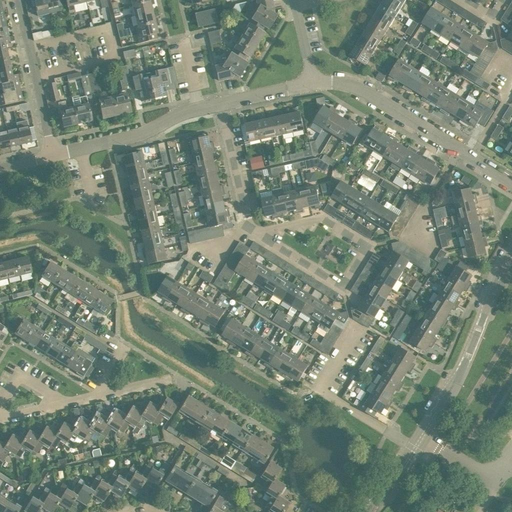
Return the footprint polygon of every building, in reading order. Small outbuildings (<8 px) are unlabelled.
[(48,9),(45,0),(30,0),(28,1),(31,13),(48,9)] [(59,11),(58,7),(65,5),(63,0),(45,0),(48,9),(49,14),(51,13),(52,15),(56,14),(56,12),(59,11)] [(65,0),(69,16),(75,15),(73,5),(86,2),(85,0),(65,0)] [(85,0),(86,2),(95,0),(100,0),(102,9),(108,7),(106,0),(85,0)] [(135,16),(152,12),(151,5),(154,5),(153,0),(132,5),(135,16)] [(268,30),(277,16),(272,13),(274,9),(272,0),(255,0),(257,7),(253,14),(255,15),(252,20),(253,20),(264,27),(268,30)] [(379,3),(376,7),(394,18),(395,19),(401,9),(386,0),(384,0),(382,5),(379,3)] [(386,0),(401,9),(406,0),(386,0)] [(451,10),(455,13),(459,6),(455,3),(451,10)] [(464,9),(459,6),(455,13),(460,16),(464,9)] [(395,19),(394,18),(376,7),(373,11),(376,13),(373,18),(389,28),(395,19)] [(422,23),(432,29),(442,14),(432,8),(422,23)] [(422,18),(426,12),(421,9),(417,15),(422,18)] [(199,27),(218,23),(215,10),(196,14),(199,27)] [(137,27),(158,22),(157,17),(154,18),(152,12),(135,16),(137,27)] [(441,35),(450,21),(451,19),(442,14),(432,29),(441,35)] [(474,24),(478,18),(474,15),(470,22),(474,24)] [(383,37),(389,28),(373,18),(370,24),(367,22),(365,26),(383,37)] [(478,18),(474,24),(478,27),(483,20),(478,18)] [(451,41),(451,40),(460,25),(451,19),(450,21),(441,35),(451,41)] [(242,37),(257,46),(264,34),(261,32),(264,27),(253,20),(249,25),(242,37)] [(413,21),(409,27),(415,31),(418,25),(413,21)] [(156,34),(158,34),(156,27),(159,26),(158,22),(137,27),(140,38),(138,38),(139,44),(157,40),(156,34)] [(460,25),(451,40),(451,41),(460,47),(470,31),(460,25)] [(365,32),(362,37),(377,47),(383,37),(365,26),(362,30),(365,32)] [(0,39),(9,37),(6,27),(0,28),(0,39)] [(411,36),(415,31),(409,27),(406,33),(411,36)] [(43,39),(54,37),(53,29),(41,32),(43,39)] [(124,30),(118,32),(119,39),(131,36),(129,29),(124,30)] [(209,39),(220,37),(219,31),(207,33),(209,39)] [(469,53),(475,43),(479,37),(470,31),(460,47),(469,53)] [(0,50),(6,49),(5,43),(14,41),(13,36),(9,37),(0,39),(0,50)] [(220,37),(209,39),(210,45),(221,42),(220,37)] [(232,54),(243,61),(246,56),(250,58),(257,46),(242,37),(234,49),(235,49),(232,54)] [(377,47),(362,37),(358,42),(355,40),(353,44),(371,56),(377,47)] [(482,53),(485,48),(489,43),(479,37),(475,43),(469,53),(479,59),(479,58),(482,53)] [(410,43),(416,47),(419,42),(413,38),(410,43)] [(507,52),(511,44),(511,40),(508,38),(501,40),(502,49),(507,52)] [(401,40),(398,46),(403,49),(407,43),(401,40)] [(489,43),(485,48),(496,55),(499,50),(497,41),(489,43)] [(365,66),(371,56),(353,44),(350,49),(353,50),(350,56),(365,66)] [(399,55),(403,49),(398,46),(394,52),(399,55)] [(433,50),(427,46),(424,52),(429,55),(433,50)] [(496,55),(485,48),(482,53),(489,58),(493,60),(496,55)] [(0,61),(9,59),(6,49),(0,50),(0,61)] [(136,56),(134,50),(123,52),(124,59),(136,56)] [(429,55),(435,59),(438,53),(433,50),(429,55)] [(489,58),(482,53),(479,58),(489,65),(493,60),(489,58)] [(248,64),(243,61),(232,54),(231,54),(223,67),(222,65),(215,67),(219,82),(232,79),(232,78),(234,74),(239,77),(248,64)] [(451,61),(446,58),(442,63),(448,67),(451,61)] [(489,65),(479,58),(479,59),(476,63),(486,70),(489,65)] [(0,72),(11,70),(9,59),(0,61),(0,72)] [(386,65),(391,68),(395,62),(390,59),(386,65)] [(399,82),(409,66),(400,60),(388,78),(392,81),(394,78),(399,82)] [(448,67),(454,70),(457,65),(451,61),(448,67)] [(486,70),(476,63),(473,68),(483,75),(486,70)] [(388,74),(391,68),(386,65),(382,71),(388,74)] [(128,78),(129,78),(126,66),(120,68),(123,81),(120,81),(122,91),(118,92),(119,96),(113,98),(116,115),(131,112),(126,92),(131,91),(128,78)] [(407,90),(419,72),(409,66),(399,82),(405,85),(403,88),(407,90)] [(473,75),(479,78),(480,79),(483,75),(473,68),(470,73),(473,75)] [(149,80),(154,98),(166,95),(164,85),(170,83),(166,69),(155,72),(157,78),(149,80)] [(0,83),(13,81),(18,80),(23,79),(22,74),(12,76),(11,70),(0,72),(0,83)] [(473,75),(470,73),(467,71),(464,76),(470,80),(473,75)] [(418,93),(428,77),(419,72),(407,90),(411,93),(413,90),(418,93)] [(379,73),(376,78),(382,82),(385,76),(379,73)] [(87,75),(91,93),(96,91),(102,118),(116,115),(113,98),(105,100),(104,95),(101,96),(98,86),(96,87),(93,74),(87,75)] [(84,94),(90,93),(91,93),(87,75),(80,77),(84,94)] [(129,78),(128,78),(131,91),(132,92),(138,91),(141,101),(154,98),(149,80),(142,82),(141,75),(129,78)] [(475,83),(478,79),(479,78),(473,75),(470,80),(475,83)] [(426,102),(437,83),(428,77),(418,93),(423,96),(422,99),(426,102)] [(481,87),(484,83),(484,82),(480,79),(479,78),(478,79),(475,83),(481,87)] [(13,81),(0,83),(0,90),(2,89),(3,94),(20,90),(18,80),(13,81)] [(490,85),(484,82),(484,83),(481,87),(487,91),(490,85)] [(52,102),(59,101),(55,83),(48,85),(52,102)] [(437,105),(447,89),(437,83),(426,102),(430,104),(431,101),(437,105)] [(445,114),(456,95),(447,89),(437,105),(442,108),(440,111),(445,114)] [(23,101),(20,90),(3,94),(0,94),(0,104),(0,106),(23,101)] [(93,105),(90,93),(84,94),(85,97),(79,98),(81,106),(74,108),(78,124),(91,121),(88,107),(93,105)] [(456,116),(465,101),(456,95),(445,114),(448,116),(450,113),(456,116)] [(465,101),(456,116),(461,120),(459,122),(463,125),(475,107),(465,101)] [(78,124),(74,108),(67,109),(65,102),(58,103),(64,127),(78,124)] [(324,128),(325,127),(335,109),(331,107),(329,110),(324,107),(314,123),(324,128)] [(475,107),(463,125),(467,128),(469,125),(475,128),(485,113),(475,107)] [(289,115),(293,133),(304,131),(299,109),(294,110),(295,114),(289,115)] [(335,109),(325,127),(324,128),(333,134),(343,118),(337,115),(339,112),(335,109)] [(511,115),(506,112),(502,118),(508,121),(511,115)] [(277,114),(282,136),(293,133),(289,115),(283,116),(282,113),(277,114)] [(267,120),(271,138),(282,136),(277,114),(272,115),(273,119),(267,120)] [(271,138),(267,120),(261,121),(260,118),(256,119),(261,140),(271,138)] [(348,121),(343,118),(333,134),(342,140),(354,121),(350,118),(348,121)] [(261,140),(256,119),(251,120),(252,123),(246,125),(250,143),(261,140)] [(16,123),(17,128),(21,145),(32,142),(27,121),(16,123)] [(354,121),(342,140),(352,146),(362,130),(356,126),(358,123),(354,121)] [(498,125),(495,131),(500,134),(504,128),(498,125)] [(369,136),(365,134),(359,145),(363,147),(364,145),(374,151),(384,135),(378,132),(380,129),(376,126),(369,136)] [(7,130),(10,147),(21,145),(17,128),(7,130)] [(0,131),(0,149),(10,147),(7,130),(0,131)] [(500,134),(495,131),(491,137),(496,140),(500,134)] [(383,157),(395,138),(391,135),(389,138),(384,135),(374,151),(383,157)] [(193,152),(215,147),(214,143),(210,144),(209,137),(191,141),(193,152)] [(392,162),(402,147),(397,143),(399,140),(395,138),(383,157),(381,159),(385,161),(387,159),(392,162)] [(196,163),(214,159),(212,153),(216,152),(215,147),(193,152),(196,163)] [(407,150),(402,147),(392,162),(402,168),(413,149),(409,147),(407,150)] [(411,174),(421,158),(416,155),(418,152),(413,149),(402,168),(411,174)] [(124,168),(137,165),(145,163),(143,153),(125,157),(126,163),(123,164),(124,168)] [(321,160),(328,164),(331,159),(325,155),(321,160)] [(262,156),(250,159),(252,170),(255,169),(263,168),(264,167),(262,156)] [(426,161),(421,158),(411,174),(420,180),(432,161),(428,158),(426,161)] [(198,174),(220,169),(219,164),(215,165),(214,159),(196,163),(198,174)] [(336,162),(331,159),(328,164),(333,167),(336,162)] [(432,161),(420,180),(430,186),(440,170),(435,166),(436,163),(432,161)] [(350,167),(356,171),(359,166),(354,162),(350,167)] [(130,178),(148,174),(145,163),(137,165),(124,168),(125,173),(128,172),(130,178)] [(201,185),(219,180),(217,174),(221,174),(220,169),(198,174),(201,185)] [(373,174),(367,170),(364,175),(370,179),(373,174)] [(387,171),(383,177),(389,180),(392,175),(387,171)] [(129,190),(150,185),(148,174),(130,178),(131,184),(128,185),(129,190)] [(370,179),(375,183),(379,177),(373,174),(370,179)] [(203,195),(225,190),(224,186),(220,186),(219,180),(201,185),(203,195)] [(342,203),(351,187),(342,181),(332,197),(342,203)] [(391,185),(386,182),(382,187),(388,190),(391,185)] [(134,199),(153,195),(150,185),(129,190),(130,195),(133,194),(134,199)] [(388,190),(394,194),(397,189),(391,185),(388,190)] [(305,189),(309,207),(315,206),(316,209),(321,208),(316,187),(305,189)] [(361,193),(351,187),(342,203),(351,209),(361,193)] [(309,207),(305,189),(294,192),(299,213),(304,212),(303,209),(309,207)] [(455,204),(477,199),(476,194),(472,195),(471,189),(452,193),(455,204)] [(226,195),(225,190),(203,195),(206,206),(224,202),(222,196),(226,195)] [(283,194),(288,212),(294,211),(294,214),(299,213),(294,192),(283,194)] [(360,215),(363,211),(367,203),(370,199),(361,193),(351,209),(360,215)] [(273,196),(278,218),(282,217),(282,214),(288,212),(283,194),(273,196)] [(133,211),(155,206),(153,195),(134,199),(136,206),(132,207),(133,211)] [(278,218),(273,196),(262,199),(266,217),(272,216),(273,219),(278,218)] [(415,199),(409,196),(406,201),(407,202),(412,204),(415,199)] [(437,207),(441,201),(436,198),(432,204),(437,207)] [(367,203),(363,211),(360,215),(370,220),(379,205),(370,199),(367,203)] [(421,203),(415,199),(412,204),(417,208),(421,203)] [(478,204),(477,199),(455,204),(458,215),(476,211),(475,205),(478,204)] [(208,217),(230,212),(229,207),(225,208),(224,202),(206,206),(208,217)] [(404,207),(409,209),(414,213),(417,208),(412,204),(407,202),(404,207)] [(328,214),(333,207),(328,204),(324,211),(328,214)] [(389,210),(379,205),(370,220),(379,226),(389,210)] [(140,221),(158,217),(155,206),(133,211),(135,216),(138,215),(140,221)] [(409,209),(404,207),(401,212),(406,214),(411,218),(414,213),(409,209)] [(392,227),(395,222),(398,217),(398,216),(389,210),(379,226),(389,232),(392,227)] [(460,225),(482,220),(481,216),(477,216),(476,211),(458,215),(460,225)] [(211,228),(216,227),(222,225),(229,224),(227,217),(231,216),(230,212),(208,217),(211,228)] [(411,218),(406,214),(401,212),(398,216),(398,217),(408,223),(411,218)] [(343,223),(345,218),(347,216),(343,213),(338,220),(343,223)] [(347,216),(345,218),(343,223),(347,225),(351,218),(347,216)] [(137,228),(138,233),(160,228),(158,217),(140,221),(141,227),(137,228)] [(395,222),(399,225),(405,228),(408,223),(398,217),(395,222)] [(482,220),(460,225),(463,236),(481,232),(480,226),(483,225),(482,220)] [(405,228),(399,225),(395,222),(392,227),(396,230),(402,233),(405,228)] [(357,231),(362,234),(366,227),(361,224),(357,231)] [(216,227),(219,238),(225,237),(222,225),(216,227)] [(211,228),(213,239),(219,238),(216,227),(211,228)] [(370,230),(366,227),(362,234),(366,237),(370,230)] [(402,233),(396,230),(392,227),(389,232),(390,240),(399,238),(402,233)] [(160,228),(138,233),(139,238),(143,237),(144,243),(162,239),(160,228)] [(205,229),(208,241),(213,239),(211,228),(205,229)] [(199,230),(202,242),(208,241),(205,229),(199,230)] [(202,242),(199,230),(194,232),(196,243),(202,242)] [(191,245),(196,243),(194,232),(188,233),(191,245)] [(466,247),(487,242),(486,237),(483,238),(481,232),(463,236),(466,247)] [(142,250),(143,254),(165,249),(162,239),(144,243),(146,249),(142,250)] [(254,251),(258,244),(254,241),(250,248),(254,251)] [(399,255),(405,245),(400,242),(391,244),(394,252),(399,255)] [(487,242),(466,247),(468,258),(487,253),(485,247),(488,246),(487,242)] [(237,248),(247,254),(250,249),(240,243),(237,248)] [(404,258),(410,248),(405,245),(399,255),(404,258)] [(246,256),(247,254),(237,248),(234,253),(244,259),(244,258),(246,256)] [(409,261),(415,251),(410,248),(404,258),(409,261)] [(165,249),(143,254),(144,259),(148,258),(149,264),(167,260),(165,249)] [(438,255),(444,259),(447,254),(441,250),(438,255)] [(265,258),(269,260),(273,253),(269,251),(265,258)] [(414,264),(420,254),(415,251),(409,261),(409,262),(414,264)] [(388,262),(404,271),(409,262),(409,261),(404,258),(399,255),(394,252),(388,262)] [(234,253),(231,258),(241,264),(243,261),(244,259),(234,253)] [(278,256),(273,253),(269,260),(273,263),(278,256)] [(420,254),(414,264),(419,267),(425,257),(420,254)] [(444,259),(438,255),(435,260),(441,264),(444,259)] [(246,278),(255,262),(246,256),(244,258),(244,259),(243,261),(241,264),(237,269),(236,272),(246,278)] [(16,259),(20,276),(32,273),(28,257),(20,259),(20,258),(16,259)] [(424,271),(426,266),(430,260),(425,257),(419,267),(424,271)] [(241,264),(231,258),(228,263),(237,269),(241,264)] [(371,258),(368,262),(375,267),(378,262),(371,258)] [(4,263),(8,279),(20,276),(16,259),(11,260),(11,261),(4,263)] [(426,266),(432,269),(435,263),(430,260),(426,266)] [(55,277),(61,268),(57,265),(57,266),(50,262),(41,276),(52,283),(55,277)] [(195,266),(190,262),(187,266),(186,269),(191,272),(195,266)] [(259,277),(265,268),(255,262),(246,278),(255,283),(259,277)] [(283,269),(288,272),(292,265),(288,262),(283,269)] [(373,271),(375,267),(368,262),(366,267),(373,271)] [(404,271),(388,262),(382,271),(398,281),(404,271)] [(460,262),(457,267),(463,270),(466,265),(460,262)] [(237,269),(228,263),(224,268),(235,274),(236,272),(237,269)] [(296,268),(292,265),(288,272),(292,275),(296,268)] [(424,271),(423,272),(428,275),(432,269),(426,266),(424,271)] [(451,276),(469,288),(472,284),(469,282),(473,276),(463,270),(457,267),(457,266),(451,276)] [(52,283),(62,289),(71,275),(64,271),(65,270),(61,268),(55,277),(52,283)] [(224,268),(221,273),(232,279),(235,274),(224,268)] [(259,277),(255,283),(264,289),(274,273),(265,268),(259,277)] [(200,277),(205,280),(208,274),(203,271),(200,277)] [(377,280),(392,290),(398,281),(382,271),(377,280)] [(223,283),(227,286),(232,279),(221,273),(217,279),(223,283)] [(274,295),(283,279),(274,273),(264,289),(274,295)] [(214,277),(208,274),(205,280),(210,283),(214,277)] [(306,283),(311,276),(307,274),(302,281),(306,283)] [(76,290),(79,285),(82,281),(78,278),(77,279),(71,275),(62,289),(67,292),(64,298),(69,301),(73,296),(76,290)] [(315,279),(311,276),(306,283),(311,286),(315,279)] [(469,288),(451,276),(445,286),(461,296),(464,290),(467,292),(469,288)] [(166,301),(177,283),(168,277),(158,293),(164,296),(162,299),(166,301)] [(359,277),(357,281),(364,285),(366,281),(359,277)] [(223,283),(217,279),(214,285),(220,289),(220,288),(223,283)] [(283,279),(274,295),(283,300),(284,299),(293,285),(283,279)] [(371,290),(386,299),(392,290),(377,280),(371,290)] [(82,281),(79,285),(76,290),(73,296),(69,301),(74,304),(77,298),(83,302),(92,288),(85,284),(86,283),(82,281)] [(361,290),(364,285),(357,281),(354,286),(361,290)] [(177,304),(187,288),(177,283),(166,301),(170,304),(172,301),(177,304)] [(226,292),(229,287),(227,286),(223,283),(220,288),(220,289),(224,291),(226,292)] [(421,286),(416,283),(412,289),(417,292),(421,286)] [(298,296),(302,290),(293,285),(284,299),(283,300),(292,306),(298,296)] [(321,292),(325,295),(329,288),(325,285),(321,292)] [(461,296),(445,286),(439,295),(458,307),(460,303),(457,301),(461,296)] [(89,305),(94,309),(103,294),(99,291),(98,292),(92,288),(83,302),(82,304),(86,307),(88,307),(89,305)] [(185,313),(196,294),(187,288),(177,304),(183,307),(181,310),(185,313)] [(334,291),(329,288),(325,295),(330,298),(334,291)] [(302,312),(311,296),(302,290),(298,296),(292,306),(302,312)] [(386,299),(371,290),(365,299),(381,309),(386,299)] [(256,301),(259,296),(250,291),(247,297),(256,301)] [(34,297),(41,301),(43,297),(36,293),(34,297)] [(415,296),(410,293),(407,298),(412,301),(415,296)] [(103,294),(94,309),(104,315),(113,301),(106,297),(107,296),(103,294)] [(196,315),(206,300),(196,294),(185,313),(189,315),(191,312),(196,315)] [(433,304),(449,314),(452,309),(455,311),(458,307),(439,295),(433,304)] [(311,296),(302,312),(311,318),(320,303),(321,302),(311,296)] [(243,303),(249,306),(252,301),(247,298),(243,303)] [(412,301),(407,298),(402,304),(408,307),(412,301)] [(374,318),(375,319),(381,309),(365,299),(359,309),(365,312),(370,315),(374,318)] [(204,324),(215,306),(206,300),(196,315),(201,319),(199,322),(204,324)] [(320,303),(311,318),(320,323),(330,308),(321,302),(320,303)] [(36,308),(43,312),(45,308),(38,304),(36,308)] [(427,314),(446,325),(449,321),(446,319),(449,314),(433,304),(427,314)] [(215,306),(204,324),(208,327),(210,324),(215,327),(225,311),(215,306)] [(262,314),(265,309),(259,306),(256,311),(262,314)] [(330,308),(320,323),(318,328),(327,334),(330,329),(333,324),(336,319),(340,313),(330,308)] [(262,314),(268,318),(271,313),(265,309),(262,314)] [(353,319),(358,323),(365,312),(359,309),(351,311),(353,319)] [(336,319),(346,326),(349,321),(347,312),(340,313),(336,319)] [(365,312),(358,323),(363,326),(370,315),(365,312)] [(395,316),(400,320),(403,315),(398,312),(395,316)] [(407,314),(401,323),(407,327),(412,317),(407,314)] [(422,323),(438,333),(441,328),(444,329),(446,325),(427,314),(422,323)] [(370,315),(363,326),(368,329),(374,318),(370,315)] [(391,323),(396,326),(400,320),(395,316),(391,323)] [(14,323),(19,327),(14,334),(21,338),(21,339),(25,341),(34,327),(18,317),(14,323)] [(56,321),(63,325),(66,321),(59,317),(56,321)] [(281,326),(284,321),(278,317),(275,323),(281,326)] [(333,324),(343,330),(346,326),(336,319),(333,324)] [(231,344),(242,326),(233,320),(223,336),(228,339),(227,342),(231,344)] [(85,323),(84,324),(82,327),(93,333),(96,327),(86,321),(85,323)] [(281,326),(286,330),(290,324),(284,321),(281,326)] [(401,323),(393,337),(398,340),(407,327),(401,323)] [(416,332),(435,344),(437,340),(434,338),(438,333),(422,323),(416,332)] [(330,329),(340,335),(343,330),(333,324),(330,329)] [(242,347),(252,331),(242,326),(231,344),(235,347),(237,344),(242,347)] [(35,347),(44,333),(34,327),(25,341),(29,344),(29,343),(35,347)] [(103,331),(112,337),(115,334),(105,328),(103,331)] [(297,329),(294,334),(299,338),(303,332),(297,329)] [(330,329),(327,334),(337,340),(340,335),(330,329)] [(77,334),(84,338),(87,334),(80,330),(77,334)] [(249,356),(261,337),(252,331),(242,347),(247,350),(245,353),(249,356)] [(299,338),(305,341),(308,336),(303,332),(299,338)] [(435,344),(416,332),(410,342),(426,352),(429,346),(432,348),(435,344)] [(45,354),(54,339),(44,333),(35,347),(42,351),(42,352),(45,354)] [(324,339),(334,345),(337,340),(327,334),(324,339)] [(261,337),(249,356),(254,358),(255,355),(261,359),(270,343),(261,337)] [(56,360),(65,346),(54,339),(45,354),(50,357),(50,356),(56,360)] [(321,344),(331,350),(334,345),(324,339),(321,343),(321,344)] [(375,345),(380,348),(384,342),(379,339),(375,345)] [(312,345),(318,349),(321,344),(321,343),(316,340),(312,345)] [(66,367),(78,348),(79,346),(74,342),(70,349),(65,346),(56,360),(63,364),(62,365),(66,367)] [(268,367),(280,349),(270,343),(261,359),(266,362),(264,365),(268,367)] [(328,355),(331,350),(321,344),(318,349),(328,355)] [(377,354),(380,348),(375,345),(371,351),(377,354)] [(78,348),(66,367),(70,370),(71,369),(77,373),(76,374),(83,378),(85,375),(90,366),(95,359),(78,348)] [(395,357),(413,369),(416,365),(413,363),(416,358),(400,348),(395,357)] [(279,370),(289,354),(280,349),(268,367),(272,370),(274,367),(279,370)] [(287,379),(299,360),(289,354),(279,370),(285,373),(283,376),(287,379)] [(389,367),(404,376),(408,371),(411,373),(413,369),(395,357),(389,367)] [(363,364),(369,367),(372,361),(367,358),(363,364)] [(299,360),(287,379),(291,381),(293,378),(298,382),(301,377),(304,373),(308,366),(299,360)] [(369,367),(363,364),(359,370),(365,373),(369,367)] [(90,366),(85,375),(88,377),(93,368),(90,366)] [(383,376),(402,388),(404,384),(401,382),(404,376),(389,367),(383,376)] [(351,383),(357,386),(361,380),(355,376),(351,383)] [(377,386),(393,395),(396,390),(399,392),(402,388),(383,376),(377,386)] [(353,392),(357,386),(351,383),(348,389),(353,392)] [(371,395),(390,406),(393,402),(390,400),(393,395),(377,386),(371,395)] [(390,406),(371,395),(367,393),(362,402),(365,405),(381,414),(384,409),(387,411),(390,406)] [(178,412),(189,418),(198,403),(188,396),(178,412)] [(160,409),(153,422),(158,425),(162,417),(168,421),(177,405),(167,398),(160,409)] [(153,422),(160,409),(149,403),(143,413),(143,414),(136,425),(135,426),(136,426),(140,429),(145,421),(151,425),(153,422)] [(189,418),(199,425),(209,409),(198,403),(189,418)] [(132,407),(125,417),(126,417),(118,429),(118,430),(116,433),(116,432),(114,435),(120,439),(128,425),(134,429),(136,427),(136,426),(135,426),(136,425),(143,414),(143,413),(132,407)] [(199,425),(210,431),(220,416),(209,409),(199,425)] [(126,417),(125,417),(115,411),(108,421),(109,422),(101,434),(100,437),(99,437),(98,440),(99,440),(98,441),(102,444),(111,429),(116,432),(116,433),(118,430),(118,429),(126,417)] [(109,422),(108,421),(98,415),(91,425),(84,438),(82,441),(80,443),(86,447),(92,437),(95,439),(98,436),(99,437),(100,437),(101,434),(109,422)] [(210,431),(221,438),(230,423),(220,416),(210,431)] [(74,429),(74,430),(67,442),(71,445),(72,445),(77,437),(82,441),(84,438),(91,425),(80,419),(74,429)] [(67,442),(74,430),(74,429),(63,423),(57,433),(57,434),(49,446),(50,446),(55,449),(59,442),(65,445),(67,442)] [(221,438),(231,445),(234,441),(241,429),(230,423),(221,438)] [(176,436),(178,432),(169,426),(166,430),(176,436)] [(46,427),(39,437),(40,438),(37,442),(32,450),(36,453),(37,453),(42,446),(48,449),(50,446),(49,446),(57,434),(57,433),(46,427)] [(241,429),(234,441),(231,445),(242,451),(252,436),(241,429)] [(32,450),(37,442),(40,438),(39,437),(29,431),(23,441),(23,442),(15,454),(20,457),(25,450),(31,453),(32,450)] [(188,443),(189,441),(190,440),(181,434),(179,438),(188,443)] [(12,435),(6,445),(6,446),(0,454),(0,459),(3,461),(8,454),(9,454),(9,456),(12,458),(13,457),(14,457),(15,454),(23,442),(23,441),(12,435)] [(242,451),(252,457),(262,442),(252,436),(242,451)] [(190,440),(189,441),(188,443),(197,449),(199,445),(190,440)] [(262,442),(252,457),(263,464),(273,449),(262,442)] [(213,445),(206,450),(212,453),(216,446),(213,445)] [(193,456),(195,452),(186,446),(183,450),(193,456)] [(209,457),(212,453),(206,450),(202,447),(200,451),(209,457)] [(101,455),(99,449),(93,450),(92,452),(93,457),(101,455)] [(212,453),(209,457),(219,463),(221,459),(212,453)] [(196,458),(205,463),(207,460),(198,454),(196,458)] [(220,463),(230,470),(233,466),(235,462),(225,455),(220,463)] [(216,465),(207,460),(205,463),(214,469),(216,465)] [(149,462),(146,467),(147,467),(151,470),(153,467),(154,465),(152,463),(149,462)] [(266,492),(274,479),(274,480),(281,469),(269,462),(260,477),(266,481),(261,489),(265,492),(266,492)] [(153,467),(151,470),(152,470),(144,483),(155,489),(169,467),(163,463),(158,471),(153,467)] [(134,465),(130,471),(134,474),(136,471),(138,469),(137,467),(134,465)] [(165,480),(176,487),(185,472),(175,465),(165,480)] [(242,471),(233,466),(230,470),(239,475),(242,471)] [(144,483),(152,470),(151,470),(147,467),(142,475),(136,471),(134,474),(135,474),(127,487),(138,493),(144,483)] [(226,476),(228,473),(219,467),(217,471),(226,476)] [(118,478),(115,483),(110,491),(114,493),(112,496),(118,500),(120,497),(121,498),(127,487),(135,474),(134,474),(130,471),(125,479),(119,475),(117,478),(118,478)] [(187,494),(196,479),(185,472),(176,487),(187,494)] [(0,478),(7,483),(9,479),(0,473),(0,478)] [(252,483),(254,479),(245,473),(242,477),(252,483)] [(102,479),(100,482),(100,483),(93,495),(97,498),(95,500),(101,504),(102,501),(104,502),(110,491),(115,483),(118,478),(117,478),(112,475),(108,483),(102,479)] [(9,479),(7,483),(15,488),(17,484),(9,479)] [(75,499),(76,500),(86,506),(93,495),(100,483),(100,482),(95,479),(90,487),(84,483),(83,486),(75,499)] [(187,494),(197,500),(206,485),(196,479),(187,494)] [(278,497),(284,486),(274,480),(274,479),(266,492),(265,492),(264,494),(270,498),(265,506),(269,509),(270,509),(278,497)] [(229,480),(224,488),(230,491),(234,483),(229,480)] [(29,494),(35,485),(31,482),(25,491),(29,494)] [(72,506),(76,500),(75,499),(83,486),(78,483),(73,491),(67,488),(66,490),(58,503),(59,504),(69,510),(72,506)] [(217,492),(206,485),(197,500),(208,507),(217,492)] [(58,503),(66,490),(61,487),(56,495),(50,492),(48,494),(49,495),(41,507),(42,507),(49,511),(53,511),(59,504),(58,503)] [(49,495),(48,494),(44,491),(39,499),(33,496),(24,511),(25,511),(38,511),(42,507),(41,507),(49,495)] [(0,511),(3,511),(8,505),(10,501),(0,494),(0,511)] [(226,509),(234,507),(224,500),(218,497),(209,511),(224,511),(226,509)] [(283,511),(289,503),(278,497),(270,509),(269,509),(268,511),(283,511)] [(8,505),(3,511),(18,511),(21,508),(10,501),(8,505)]
